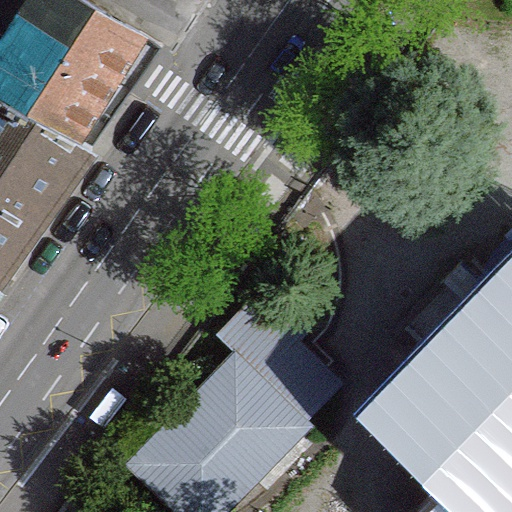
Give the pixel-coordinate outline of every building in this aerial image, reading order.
[(0,94),(74,138),(137,34),(79,0),(27,0),(0,45),(0,94)] [(0,276),(92,147),(74,138),(0,94),(0,276)] [(443,356),(435,350),(429,358),(385,400),(428,445),(445,459),(428,474),(445,492),(426,511),(511,511),(511,272),(501,284),(497,288),(505,294),(443,356)] [(291,420),(275,405),(236,364),(141,460),(193,511),(208,511),(295,426),(291,420)] [(275,405),(291,420),(305,405),(290,391),(275,405)]
